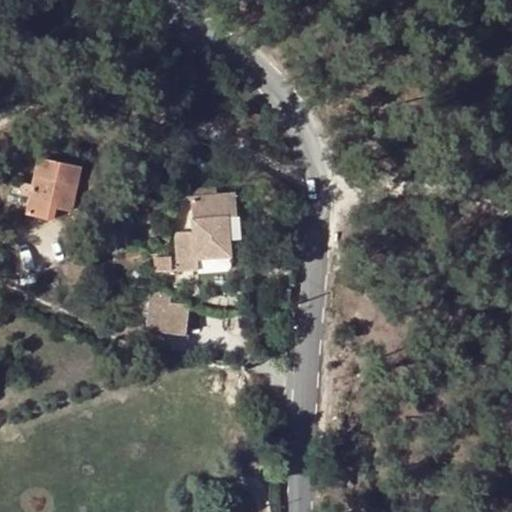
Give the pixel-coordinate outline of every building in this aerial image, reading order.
[(42,166),(39,180),(80,187),(83,172),(42,166)] [(57,204),(56,211),(75,213),(80,187),(39,180),(35,199),(57,204)] [(182,234),(183,250),(209,259),(234,259),(232,219),(240,219),(238,198),(195,200),(196,233),(182,234)] [(53,223),(56,211),(57,204),(35,199),(31,218),(53,223)] [(115,221),(105,222),(109,236),(118,235),(115,221)] [(203,259),(209,259),(183,250),(184,275),(203,274),(203,259)] [(189,308),(154,304),(152,331),(188,334),(189,308)] [(236,505),(232,511),(259,511),(257,509),(254,504),(248,502),(241,502),(236,505)]
